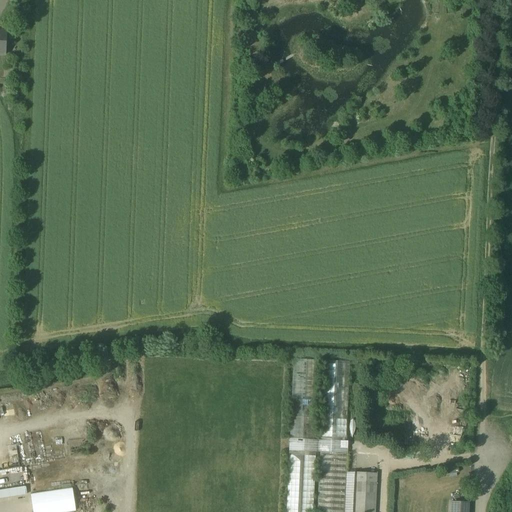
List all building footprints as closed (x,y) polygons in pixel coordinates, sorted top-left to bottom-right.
[(321,436),(316,436),(319,360),(293,359),(286,511),(344,511),(346,472),(347,454),(348,453),(348,441),(347,441),(350,362),(324,361),(321,436)] [(355,473),(346,472),(344,511),(353,511),(354,492),(376,493),(377,483),(355,482),(355,473)] [(377,474),(355,473),(355,482),(377,483),(377,474)] [(25,487),(0,490),(0,498),(26,495),(25,487)] [(72,487),(30,494),(33,511),(70,511),(76,511),(72,487)] [(375,511),(376,493),(354,492),(353,511),(375,511)] [(467,511),(468,503),(459,503),(459,504),(458,511),(467,511)]
